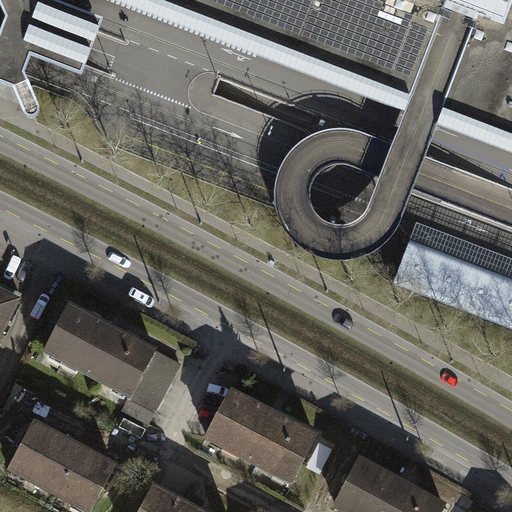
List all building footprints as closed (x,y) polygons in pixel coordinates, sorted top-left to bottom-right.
[(52,6),(54,0),(112,0),(511,153),(511,0),(0,0),(0,4),(8,22),(0,44),(0,85),(8,88),(21,116),(26,120),(35,120),(35,111),(23,78),(30,59),(81,79),(101,25),(52,6)] [(511,280),(410,241),(394,283),(511,328),(511,280)] [(0,334),(20,295),(0,284),(0,334)] [(46,351),(130,397),(155,352),(70,306),(46,351)] [(316,438),(231,393),(207,437),(292,482),(316,438)] [(11,469),(91,511),(114,467),(35,424),(11,469)] [(360,461),(336,506),(347,511),(441,511),(444,507),(360,461)] [(200,511),(154,487),(140,511),(200,511)]
